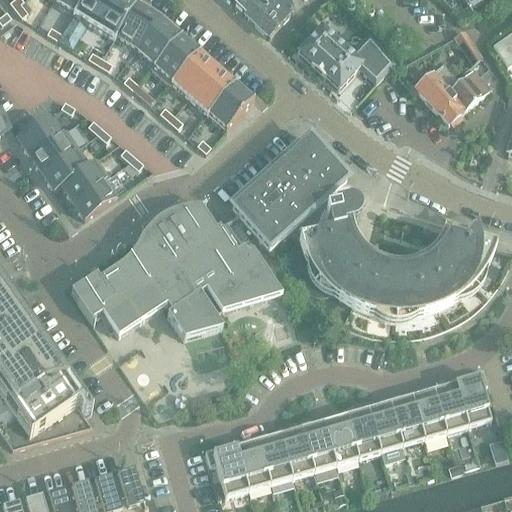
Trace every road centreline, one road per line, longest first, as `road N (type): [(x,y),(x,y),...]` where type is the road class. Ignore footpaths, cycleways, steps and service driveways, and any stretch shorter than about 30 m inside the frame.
road 1 (residential): [(480,349),(386,384),(341,372),(283,387),(252,427),(169,447),(188,511)]
road 2 (residential): [(0,476),(123,438),(125,405),(41,289),(49,266)]
road 3 (residential): [(298,93),(197,182),(132,205),(49,266)]
road 4 (residential): [(420,182),(298,93)]
road 5 (residential): [(420,182),(443,145),(497,104),(495,75)]
